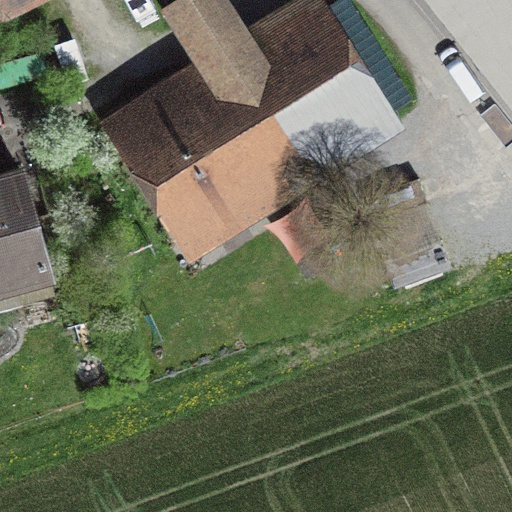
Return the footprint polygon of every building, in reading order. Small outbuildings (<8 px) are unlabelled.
[(38,0),(0,0),(0,33),(45,13),(38,0)] [(218,0),(206,0),(177,18),(218,85),(130,139),(190,235),(402,105),(340,3),(253,56),(218,0)] [(511,0),(423,0),(511,110),(511,0)] [(451,268),(418,179),(361,200),(394,289),(451,268)] [(0,303),(50,290),(22,186),(0,192),(0,303)]
